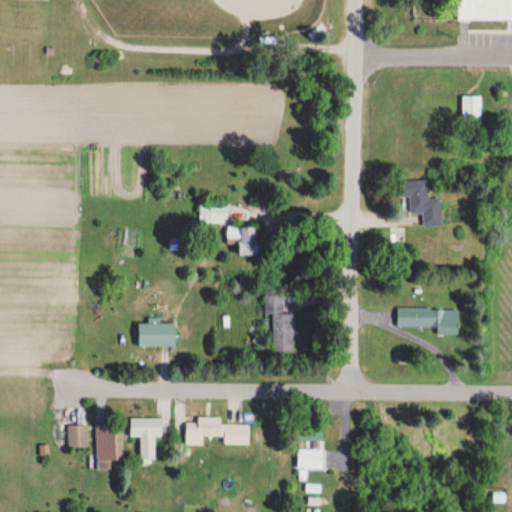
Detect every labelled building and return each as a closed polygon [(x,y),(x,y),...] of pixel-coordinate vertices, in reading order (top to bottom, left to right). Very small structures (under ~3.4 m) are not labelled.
[(462,120),(481,120),(481,96),(462,96),(462,120)] [(441,199),(429,199),(428,181),(398,182),(399,198),(410,198),(410,215),(423,215),(424,227),(442,227),(441,199)] [(199,224),(228,224),(228,204),(199,204),(199,224)] [(238,255),(259,256),(260,229),(228,228),(227,246),(238,246),(238,255)] [(294,311),(285,312),(285,298),(265,298),(265,315),(272,315),(273,352),(295,351),(294,311)] [(436,334),(459,334),(459,309),(397,309),(397,327),(436,327),(436,334)] [(138,323),(138,346),(176,346),(176,323),(138,323)] [(204,435),(223,436),(223,444),(249,444),(249,425),(221,424),(221,416),(197,416),(197,422),(186,422),(186,444),(204,444),(204,435)] [(130,437),(141,437),(141,462),(155,462),(155,437),(162,437),(162,418),(130,418),(130,437)] [(97,469),(112,469),(112,461),(124,461),(123,424),(96,424),(97,469)] [(63,438),(68,438),(68,447),(88,447),(88,425),(63,425),(63,438)] [(324,448),(297,448),(297,468),(324,468),(324,448)]
